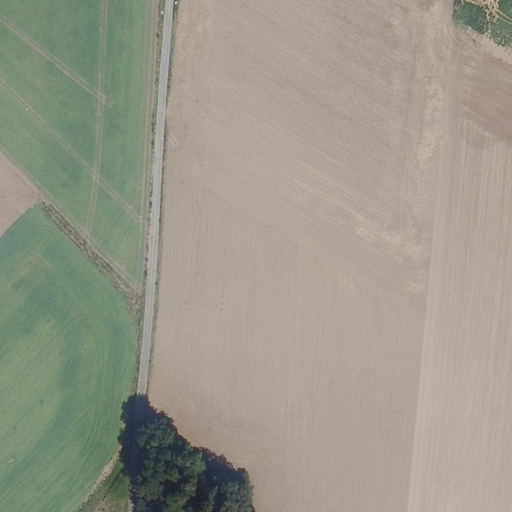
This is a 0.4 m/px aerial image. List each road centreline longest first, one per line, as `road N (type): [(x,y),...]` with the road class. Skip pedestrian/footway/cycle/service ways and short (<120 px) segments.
road 1 (unclassified): [(132,511),(169,0)]
road 2 (track): [(41,201),(149,308)]
